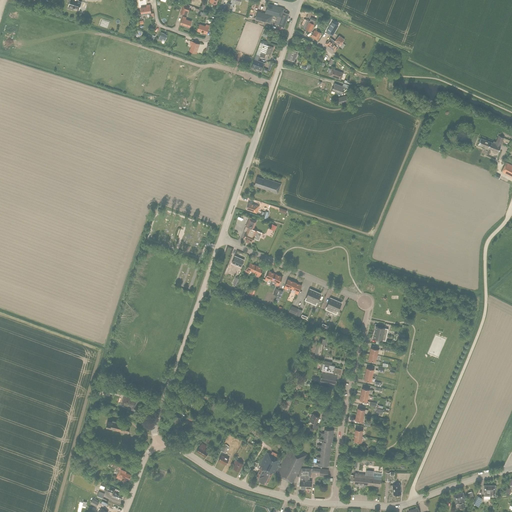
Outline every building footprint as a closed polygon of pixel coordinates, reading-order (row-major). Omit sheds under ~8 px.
[(79,10),(80,8),(81,2),(78,1),(78,0),(68,0),(70,1),(67,8),(73,10),(74,8),(79,10)] [(265,14),(257,11),(255,19),(270,23),(272,15),(278,17),(275,24),(284,27),(289,14),(283,12),(284,9),(268,4),(265,14)] [(141,14),(151,13),(150,5),(146,5),(147,7),(140,8),(141,14)] [(188,11),(189,7),(183,5),(180,13),(184,14),(186,10),(188,11)] [(189,28),(191,21),(185,19),(186,18),(183,17),(180,25),(189,28)] [(310,32),(314,25),(315,23),(314,23),(316,20),(311,17),(309,22),(305,29),(310,32)] [(332,22),(326,32),(332,36),(338,25),(332,22)] [(206,34),(209,26),(206,25),(205,26),(199,24),(197,31),(206,34)] [(318,40),(321,34),(319,33),(320,32),(316,30),(315,31),(314,30),(311,36),(318,40)] [(161,32),(158,40),(161,40),(162,40),(165,41),(167,35),(164,34),(164,33),(161,32)] [(338,47),(342,42),(344,39),(339,35),(334,41),(330,38),(329,40),(325,44),(335,51),(338,47)] [(196,53),(199,44),(191,41),(190,44),(192,45),(190,51),(196,53)] [(259,56),(264,58),(266,54),(270,56),(273,47),(266,45),(267,43),(262,41),(261,41),(256,54),(259,55),(260,56),(259,56)] [(296,56),(298,51),(295,50),(290,49),(286,59),(291,60),(294,61),(296,56)] [(251,67),(260,70),(261,70),(264,62),(257,60),(259,55),(256,54),(254,59),(251,67)] [(250,63),(252,57),(244,55),(242,61),(250,63)] [(332,69),(329,75),(340,80),(343,73),(332,69)] [(342,93),(343,92),(344,87),(342,86),(334,83),(332,90),(342,93)] [(336,104),(348,101),(346,96),(335,98),(336,104)] [(500,145),(504,138),(499,135),(496,142),(493,141),(493,143),(480,138),(478,144),(498,152),(501,145),(500,145)] [(511,165),(506,162),(501,171),(511,176),(511,165)] [(278,194),(281,184),(264,178),(263,179),(257,177),(254,185),(259,186),(258,187),(278,194)] [(257,213),(259,206),(248,202),(246,209),(257,213)] [(252,242),(255,236),(256,237),(255,239),(258,240),(261,233),(257,231),(253,229),(257,221),(249,217),(245,226),(246,226),(244,231),(246,232),(244,238),(247,239),(246,241),(248,242),(249,240),(252,242)] [(241,267),(244,260),(235,256),(232,263),(241,267)] [(250,270),(253,271),(256,265),(249,262),(245,271),(248,272),(250,270)] [(228,275),(229,273),(235,275),(238,268),(232,265),(230,268),(227,267),(224,274),(228,275)] [(263,268),(256,265),(253,271),(257,273),(256,276),(259,277),(263,268)] [(269,278),(273,280),(275,274),(268,270),(264,280),(268,281),(269,278)] [(275,274),(273,280),(276,281),(275,284),(278,286),(282,277),(275,274)] [(288,287),(292,288),(295,282),(288,279),(284,288),(287,289),(288,287)] [(301,285),(295,282),(292,288),(296,290),(294,293),(297,294),(301,285)] [(315,291),(310,289),(305,300),(310,303),(315,291)] [(315,291),(310,303),(316,305),(321,293),(315,291)] [(325,309),(331,312),(336,300),(331,298),(325,309)] [(336,300),(331,312),(336,314),(341,303),(336,300)] [(298,309),(294,307),(291,306),(289,311),(296,314),(296,313),(298,309)] [(374,332),(386,335),(387,329),(375,326),(374,332)] [(385,340),(386,335),(374,332),(372,338),(385,340)] [(340,379),(342,369),(334,367),(335,366),(331,365),(331,364),(330,362),(327,362),(325,363),(325,364),(322,363),(320,370),(322,370),(320,381),(335,384),(337,378),(340,379)] [(107,382),(103,393),(109,395),(113,385),(107,382)] [(136,410),(140,399),(134,396),(134,398),(125,395),(121,404),(130,407),(130,408),(136,410)] [(196,423),(198,418),(188,414),(187,419),(196,423)] [(316,430),(318,425),(316,424),(319,417),(313,414),(310,421),(314,423),(312,428),(316,430)] [(170,422),(172,422),(174,423),(173,425),(174,429),(173,429),(176,435),(180,433),(177,425),(177,424),(178,424),(181,417),(173,415),(173,416),(172,416),(171,417),(172,418),(170,422)] [(128,432),(130,425),(112,421),(112,422),(107,421),(106,425),(111,427),(111,428),(128,432)] [(250,434),(259,439),(264,431),(255,426),(250,434)] [(205,457),(208,452),(204,449),(207,446),(201,443),(196,451),(205,457)] [(280,465),(276,474),(293,483),(307,455),(296,449),(295,451),(290,448),(281,466),(280,465)] [(259,470),(255,478),(267,484),(272,472),(275,473),(277,469),(279,465),(282,460),(266,452),(258,468),(259,468),(259,470)] [(226,464),(229,459),(221,455),(218,460),(226,464)] [(127,479),(129,480),(131,475),(126,473),(126,471),(120,469),(122,464),(113,460),(111,465),(118,468),(116,471),(119,472),(116,477),(123,480),(122,481),(125,483),(127,479)] [(239,471),(243,463),(235,460),(234,462),(236,463),(233,468),(239,471)] [(353,482),(353,483),(381,486),(382,476),(382,473),(373,472),(373,471),(364,470),(363,474),(357,473),(354,473),(353,481),(353,482)] [(393,495),(401,494),(400,484),(400,483),(396,483),(396,485),(392,485),(393,495)] [(105,486),(104,489),(113,493),(112,496),(118,499),(119,497),(122,498),(124,492),(115,488),(106,484),(105,486)] [(495,496),(495,485),(484,485),(484,495),(495,496)] [(463,492),(453,494),(454,500),(455,500),(455,503),(458,502),(458,504),(462,503),(462,501),(465,501),(464,498),(463,492)] [(478,495),(474,503),(479,506),(484,496),(483,495),(482,497),(478,495)]
